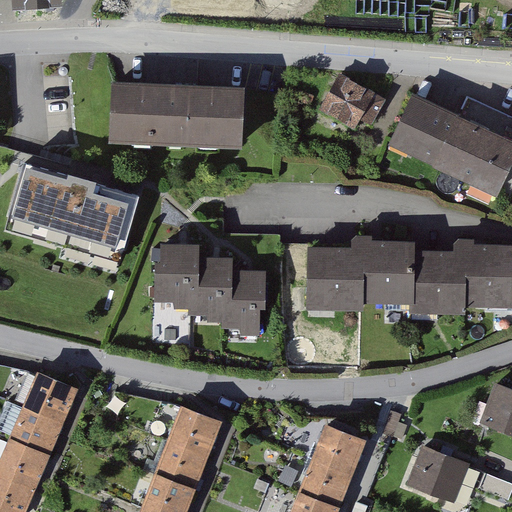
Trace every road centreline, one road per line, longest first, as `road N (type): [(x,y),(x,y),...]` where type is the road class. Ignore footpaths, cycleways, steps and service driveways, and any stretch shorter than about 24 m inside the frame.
road 1 (residential): [(511,353),(399,392),(275,388),(0,340)]
road 2 (residential): [(0,44),(81,39),(511,72)]
